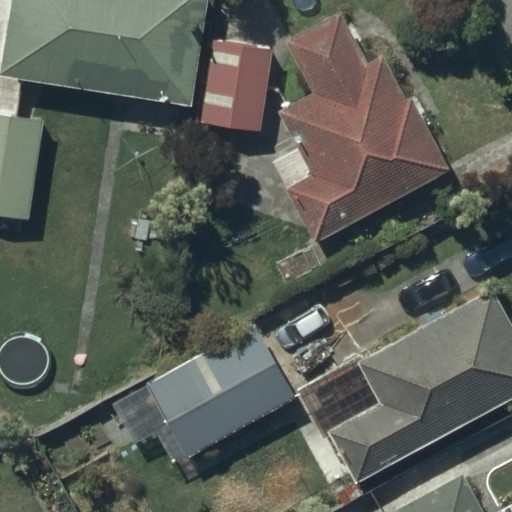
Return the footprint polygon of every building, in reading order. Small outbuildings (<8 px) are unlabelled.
[(201,0),(14,0),(4,65),(186,93),(201,0)] [(337,10),(292,35),(320,84),(282,105),(317,167),(291,182),(317,229),(442,159),(387,63),(372,71),(337,10)] [(453,26),(421,44),(463,119),(495,101),(453,26)] [(268,46),(214,38),(203,114),(257,122),(268,46)] [(37,115),(0,109),(0,206),(23,210),(37,115)] [(511,327),(490,287),(363,356),(387,401),(335,429),(358,470),(511,387),(511,327)] [(253,326),(151,381),(187,447),(289,392),(253,326)] [(482,511),(460,468),(384,507),(386,511),(482,511)]
